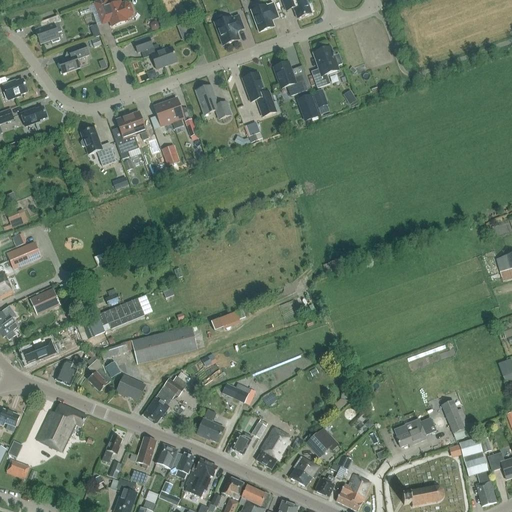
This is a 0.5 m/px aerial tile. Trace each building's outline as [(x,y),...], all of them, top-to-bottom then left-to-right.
[(121,4),(120,2),(109,6),(106,0),(102,0),(94,3),(99,15),(106,13),(112,27),(127,21),(127,19),(134,17),(129,1),(121,4)] [(297,19),(311,14),(310,11),(312,10),(310,5),(308,5),(306,0),(282,0),(285,8),(292,5),(297,19)] [(251,11),(259,33),(274,27),(271,21),(278,18),(273,4),(266,7),(266,6),(251,11)] [(49,26),(35,31),(41,48),(42,47),(40,44),(51,40),(52,44),(60,41),(58,37),(57,34),(62,32),(59,23),(61,22),(59,16),(47,20),(49,26)] [(222,46),(239,40),(237,34),(238,32),(244,29),(239,16),(231,19),(231,17),(214,23),(222,46)] [(156,22),(152,23),(150,26),(151,30),(155,32),(158,30),(160,27),(159,24),(156,22)] [(98,24),(92,25),(94,38),(100,37),(98,24)] [(177,27),(180,35),(189,31),(186,24),(177,27)] [(102,46),(99,38),(91,41),(94,49),(102,46)] [(138,53),(153,48),(149,38),(134,44),(138,53)] [(70,57),(57,61),(62,75),(80,68),(77,60),(83,58),(89,55),(85,44),(67,50),(70,57)] [(156,70),(177,63),(171,47),(151,55),(156,70)] [(319,69),(311,72),(317,89),(330,84),(327,75),(338,71),(336,66),(342,64),(339,55),(335,56),(334,54),(332,55),(330,48),(314,53),(319,69)] [(106,60),(99,61),(101,69),(108,68),(106,60)] [(288,63),(273,68),(281,90),(287,87),(291,97),(303,92),(298,77),(294,78),(291,71),(288,63)] [(258,74),(242,79),(251,103),(256,101),(263,118),(276,113),(269,92),(265,93),(258,74)] [(27,93),(23,80),(11,84),(11,82),(3,85),(8,101),(20,97),(20,95),(27,93)] [(218,105),(211,86),(196,92),(204,115),(216,111),(219,120),(231,116),(226,102),(218,105)] [(327,106),(328,106),(322,91),(313,94),(318,109),(327,106)] [(297,101),(305,122),(318,117),(311,96),(297,101)] [(346,100),(349,106),(357,102),(353,96),(346,100)] [(165,103),(172,123),(184,119),(177,99),(165,103)] [(172,123),(165,103),(153,107),(161,127),(172,123)] [(329,112),(327,106),(318,109),(321,116),(329,112)] [(47,118),(43,107),(30,112),(30,111),(20,114),(25,127),(39,122),(39,121),(47,118)] [(0,125),(13,120),(10,110),(0,113),(0,134),(2,134),(0,127),(0,125)] [(128,117),(135,138),(141,136),(143,142),(149,140),(139,113),(128,117)] [(128,117),(116,121),(123,139),(115,142),(122,160),(130,158),(128,152),(139,148),(135,138),(128,117)] [(185,122),(190,137),(197,135),(192,120),(185,122)] [(83,141),(81,141),(81,143),(82,146),(84,147),(85,147),(88,155),(97,152),(102,167),(116,162),(109,143),(109,144),(109,145),(101,147),(94,129),(80,134),(83,141)] [(248,139),(244,140),(237,137),(234,143),(244,148),(250,145),(248,139)] [(174,146),(162,150),(167,166),(179,162),(174,146)] [(152,154),(156,165),(164,162),(160,151),(152,154)] [(124,163),(127,172),(133,169),(130,161),(124,163)] [(125,178),(117,181),(121,189),(128,186),(125,178)] [(9,206),(17,204),(15,193),(7,195),(9,206)] [(20,219),(18,212),(7,217),(9,223),(20,219)] [(17,248),(24,244),(20,235),(13,238),(17,248)] [(35,243),(7,254),(14,269),(41,258),(35,243)] [(511,269),(511,255),(496,260),(500,273),(511,269)] [(0,299),(13,294),(4,273),(0,275),(0,299)] [(77,278),(64,282),(66,289),(79,286),(77,278)] [(162,291),(165,300),(174,296),(170,288),(162,291)] [(36,298),(30,300),(37,316),(43,314),(43,313),(60,306),(53,290),(36,298)] [(110,297),(106,299),(106,300),(108,307),(119,303),(116,295),(110,297)] [(103,327),(108,325),(110,330),(145,316),(138,299),(98,316),(103,327)] [(281,305),(287,322),(293,319),(291,313),(297,311),(293,301),(281,305)] [(14,304),(7,309),(12,317),(19,312),(14,304)] [(8,317),(3,311),(0,313),(0,334),(3,338),(5,336),(9,341),(16,336),(13,331),(18,327),(10,316),(8,317)] [(243,311),(220,320),(212,323),(215,331),(239,322),(239,321),(246,318),(243,311)] [(89,319),(81,322),(88,340),(96,337),(89,319)] [(128,342),(100,352),(104,361),(128,352),(128,351),(135,350),(138,364),(198,349),(193,326),(128,342)] [(22,367),(46,359),(42,347),(18,355),(22,367)] [(95,354),(90,350),(86,353),(91,358),(95,354)] [(81,360),(75,357),(72,364),(67,361),(63,364),(56,381),(70,386),(81,360)] [(206,367),(211,364),(207,358),(202,360),(206,367)] [(100,370),(104,366),(98,360),(88,369),(92,373),(95,370),(97,372),(88,380),(99,393),(111,381),(100,370)] [(121,373),(115,363),(106,368),(112,379),(121,373)] [(310,373),(312,377),(318,374),(315,369),(310,373)] [(511,381),(511,375),(511,371),(501,375),(505,384),(511,381)] [(138,401),(145,386),(124,377),(117,393),(124,396),(125,394),(138,401)] [(173,382),(169,379),(142,416),(153,424),(157,423),(160,419),(161,419),(169,408),(167,406),(169,403),(170,403),(176,395),(178,397),(187,385),(177,377),(173,382)] [(222,393),(234,399),(245,404),(249,395),(227,384),(222,393)] [(349,391),(342,391),(341,399),(348,400),(349,391)] [(453,434),(464,430),(457,411),(453,402),(442,407),(446,416),(453,434)] [(81,428),(86,417),(60,405),(56,415),(50,412),(36,441),(62,453),(75,425),(81,428)] [(15,427),(20,417),(3,410),(0,417),(0,425),(4,427),(5,423),(8,425),(5,431),(12,434),(15,427)] [(207,410),(197,434),(217,443),(224,428),(213,423),(217,414),(207,410)] [(405,426),(394,431),(397,438),(396,439),(400,448),(411,444),(412,446),(426,440),(425,436),(436,432),(430,419),(419,424),(420,426),(407,432),(405,426)] [(251,435),(258,440),(267,425),(260,421),(251,435)] [(256,460),(271,470),(277,461),(278,462),(282,456),(284,457),(290,447),(282,442),(286,436),(274,429),(260,451),(262,452),(256,460)] [(317,435),(316,434),(305,443),(318,458),(329,449),(331,452),(338,446),(324,429),(317,435)] [(243,456),(252,438),(245,434),(243,437),(239,435),(231,450),(243,456)] [(119,447),(121,440),(113,437),(110,444),(109,443),(102,460),(109,463),(113,454),(117,455),(120,448),(119,447)] [(149,466),(156,442),(144,438),(136,462),(142,464),(141,467),(147,468),(148,465),(149,466)] [(475,485),(481,507),(496,503),(487,471),(479,438),(459,443),(468,476),(476,474),(479,484),(475,485)] [(491,451),(488,439),(480,441),(484,454),(491,451)] [(17,459),(23,446),(14,442),(8,454),(17,459)] [(176,453),(177,451),(163,445),(155,463),(170,469),(171,467),(176,453)] [(449,448),(452,457),(461,455),(459,445),(449,448)] [(381,453),(377,454),(380,461),(387,458),(384,451),(383,452),(381,453)] [(511,459),(504,462),(502,453),(488,458),(492,472),(502,468),(506,480),(511,477),(511,459)] [(183,456),(177,454),(169,474),(175,476),(177,471),(187,475),(194,459),(184,454),(183,456)] [(350,460),(341,456),(337,465),(346,470),(350,460)] [(315,479),(321,468),(301,457),(295,468),(296,469),(291,479),(307,488),(313,478),(315,479)] [(25,481),(30,468),(11,460),(6,473),(25,481)] [(213,477),(217,468),(200,460),(198,466),(194,464),(191,471),(193,471),(186,485),(188,486),(186,491),(200,498),(204,490),(206,491),(212,477),(213,477)] [(121,466),(115,463),(109,477),(116,479),(121,466)] [(341,480),(346,471),(333,465),(331,469),(338,472),(335,477),(341,480)] [(144,485),(147,476),(133,472),(130,481),(144,485)] [(363,502),(372,484),(353,475),(348,486),(344,485),(336,502),(357,511),(358,511),(363,502)] [(103,483),(100,476),(91,481),(95,487),(103,483)] [(335,479),(329,476),(326,481),(321,479),(315,492),(328,498),(331,491),(332,491),(334,486),(333,486),(334,485),(332,484),(335,479)] [(122,490),(114,511),(130,511),(137,494),(134,493),(137,485),(119,479),(116,489),(122,490)] [(238,500),(244,485),(229,479),(227,486),(226,485),(222,493),(238,500)] [(161,492),(168,495),(173,486),(165,483),(161,492)] [(263,511),(270,498),(247,487),(239,504),(243,506),(240,511),(263,511)] [(410,495),(402,497),(404,505),(411,504),(412,507),(437,502),(439,502),(440,501),(441,500),(442,500),(443,499),(443,498),(443,497),(444,496),(444,494),(444,493),(443,492),(442,490),(441,489),(439,488),(438,488),(436,487),(434,488),(409,492),(410,495)] [(161,492),(158,499),(165,502),(168,495),(161,492)] [(216,506),(221,497),(216,495),(211,504),(216,506)] [(229,499),(223,511),(234,511),(238,503),(229,499)] [(295,511),(297,508),(281,502),(277,511),(295,511)]
